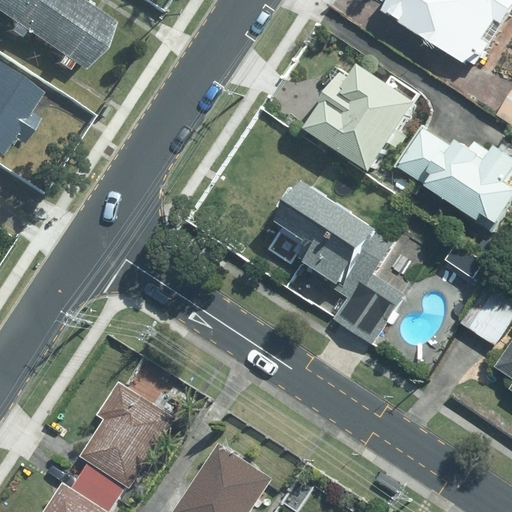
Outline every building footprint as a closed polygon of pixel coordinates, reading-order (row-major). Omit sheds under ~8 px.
[(109,18),(81,0),(0,0),(0,12),(7,17),(3,25),(4,26),(15,34),(20,26),(57,51),(52,58),(52,59),(59,63),(63,66),(64,66),(69,59),(69,58),(79,65),(109,18)] [(511,21),(511,0),(393,0),(383,15),(473,77),(511,21)] [(423,99),(359,59),(309,137),(373,177),(423,99)] [(35,87),(0,64),(0,141),(6,132),(18,140),(33,115),(22,108),(35,88),(35,87)] [(511,98),(499,120),(511,128),(511,98)] [(474,170),(429,139),(403,177),(495,239),(511,214),(511,185),(509,183),(511,178),(511,149),(495,138),(474,170)] [(393,236),(304,181),(264,245),(382,318),(394,299),(365,281),(393,236)] [(492,349),(511,318),(511,303),(492,290),(465,331),(492,349)] [(394,325),(381,345),(431,377),(469,318),(454,308),(429,348),(394,325)] [(474,342),(461,333),(446,358),(459,366),(474,342)] [(511,337),(483,377),(511,397),(511,337)] [(75,463),(132,501),(188,418),(132,380),(75,463)] [(223,439),(178,509),(182,511),(262,511),(284,478),(223,439)] [(41,511),(124,511),(132,501),(75,463),(41,511)]
